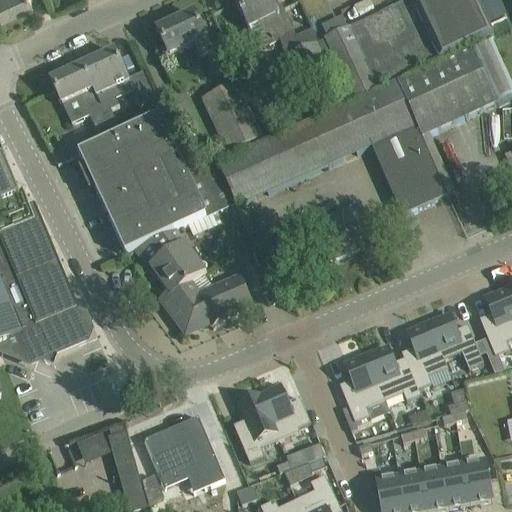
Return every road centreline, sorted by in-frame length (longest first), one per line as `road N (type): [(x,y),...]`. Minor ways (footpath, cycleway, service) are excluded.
road 1 (unclassified): [(152,367),(118,334),(0,104)]
road 2 (unclassified): [(288,339),(511,242)]
road 3 (residential): [(288,339),(357,511)]
road 4 (residential): [(0,459),(121,404),(152,367)]
road 5 (residential): [(140,0),(0,62)]
road 6 (unclassified): [(152,367),(185,375),(288,339)]
